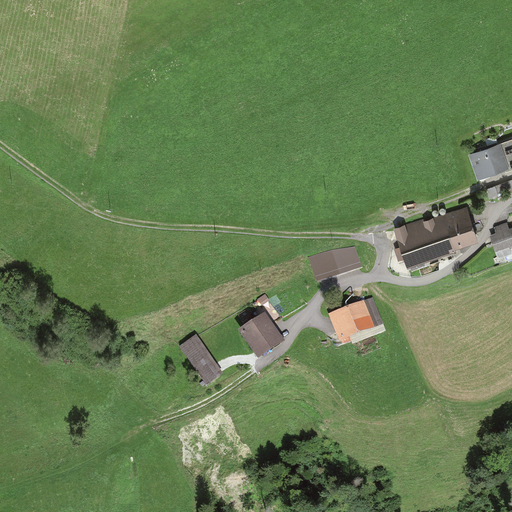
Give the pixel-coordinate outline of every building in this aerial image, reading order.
[(511,142),(471,156),(478,179),(511,167),(511,142)] [(476,243),(465,210),(397,233),(408,265),(476,243)] [(507,226),(496,230),(498,235),(492,237),(498,254),(511,249),(511,230),(508,232),(507,226)] [(310,262),(317,281),(360,266),(354,247),(310,262)] [(413,271),(429,266),(426,260),(410,265),(413,271)] [(372,304),(331,319),(340,343),(381,328),(372,304)] [(265,321),(242,337),(258,359),(280,343),(265,321)] [(194,339),(179,348),(205,389),(220,380),(194,339)]
